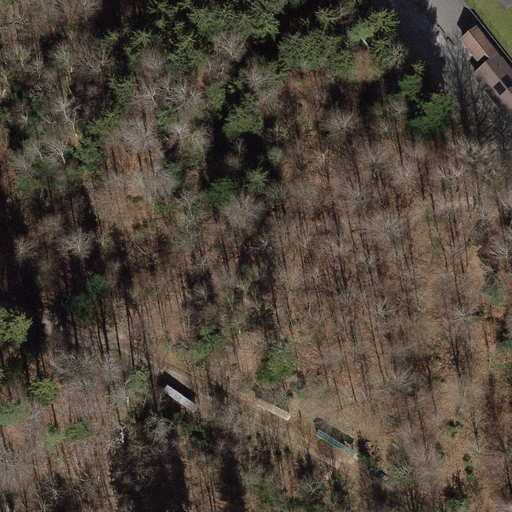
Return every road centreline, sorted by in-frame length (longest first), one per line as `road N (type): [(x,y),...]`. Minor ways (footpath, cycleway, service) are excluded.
road 1 (track): [(0,307),(84,333),(224,401),(421,511)]
road 2 (track): [(511,196),(424,220),(269,281),(156,368)]
road 3 (track): [(398,0),(511,124)]
